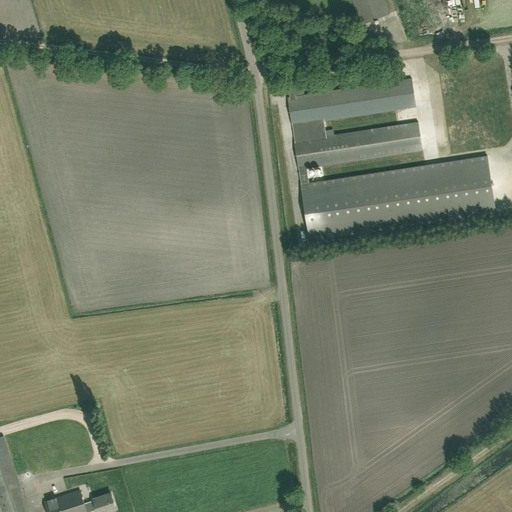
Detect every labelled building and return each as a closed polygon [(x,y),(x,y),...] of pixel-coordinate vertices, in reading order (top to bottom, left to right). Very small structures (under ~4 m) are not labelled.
[(353,0),(363,24),(389,14),(383,0),(353,0)] [(282,143),(286,171),(299,169),(302,184),(310,242),(496,213),(487,156),(309,183),(307,168),(485,141),(481,113),(327,137),(324,121),(478,97),(474,69),(296,97),(295,95),(304,94),(302,82),(288,84),(290,98),(288,98),(292,126),(293,126),(295,141),(282,143)] [(48,429),(25,437),(39,477),(62,470),(48,429)] [(29,511),(4,436),(0,437),(0,511),(29,511)] [(97,511),(107,511),(116,509),(111,493),(94,499),(94,500),(85,503),(80,490),(45,502),(48,511),(88,511),(97,509),(97,511)]
